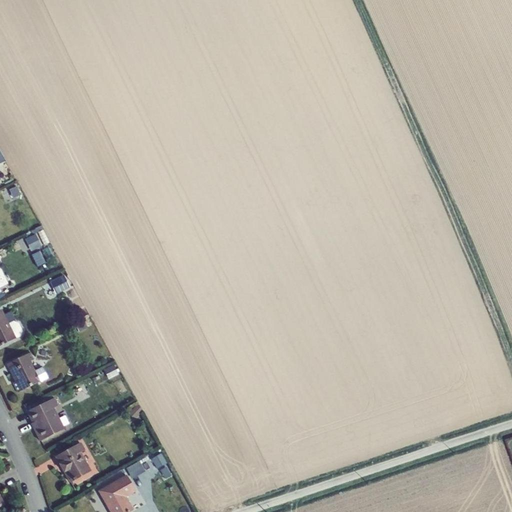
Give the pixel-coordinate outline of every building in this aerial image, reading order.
[(17,186),(8,190),(12,200),(22,195),(17,186)] [(35,234),(25,239),(31,251),(41,246),(35,234)] [(34,254),(39,266),(47,262),(42,250),(34,254)] [(64,275),(50,283),(56,294),(70,287),(64,275)] [(0,346),(16,338),(9,323),(1,309),(0,309),(0,346)] [(9,323),(16,338),(22,335),(23,331),(19,323),(14,321),(9,323)] [(12,383),(18,393),(41,381),(35,370),(30,361),(34,359),(31,352),(6,364),(15,382),(12,383)] [(114,365),(104,370),(109,379),(118,374),(114,365)] [(35,370),(41,381),(48,378),(42,367),(35,370)] [(31,424),(39,442),(65,429),(55,407),(58,406),(54,398),(26,412),(31,423),(31,424)] [(134,405),(127,413),(135,420),(142,412),(134,405)] [(55,457),(70,483),(91,471),(81,452),(85,450),(81,442),(55,457)] [(150,458),(142,462),(147,470),(154,466),(150,458)] [(128,468),(134,478),(146,470),(140,461),(128,468)] [(97,491),(109,511),(129,511),(134,510),(126,497),(135,492),(126,475),(97,491)]
